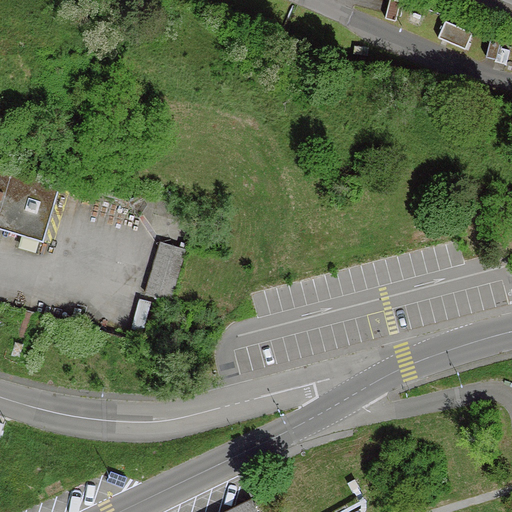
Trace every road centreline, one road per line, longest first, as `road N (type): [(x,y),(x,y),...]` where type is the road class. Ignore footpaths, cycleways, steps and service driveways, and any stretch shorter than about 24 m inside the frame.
road 1 (unclassified): [(423,360),(180,418),(118,418),(0,396)]
road 2 (unclassified): [(123,511),(423,360)]
road 3 (unclassified): [(511,81),(318,0)]
road 4 (unknown): [(0,272),(90,291),(103,279),(123,214)]
